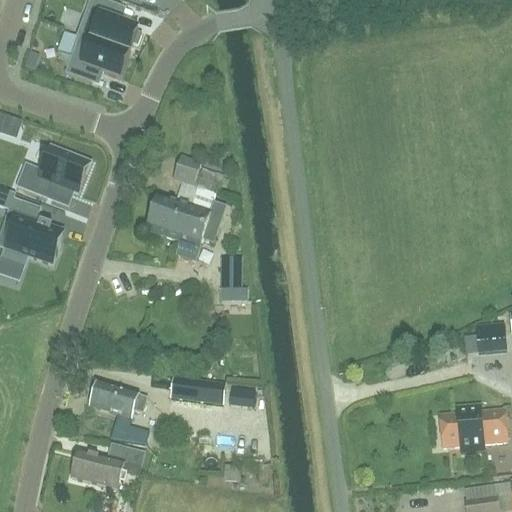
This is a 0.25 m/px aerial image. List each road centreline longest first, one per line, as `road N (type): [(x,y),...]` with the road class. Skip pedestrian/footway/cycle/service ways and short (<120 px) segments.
road 1 (unclassified): [(342,511),(276,14)]
road 2 (unclassified): [(24,511),(66,340),(137,138)]
road 3 (unclassified): [(137,138),(182,44),(216,24),(276,14)]
road 4 (residential): [(137,138),(0,91)]
